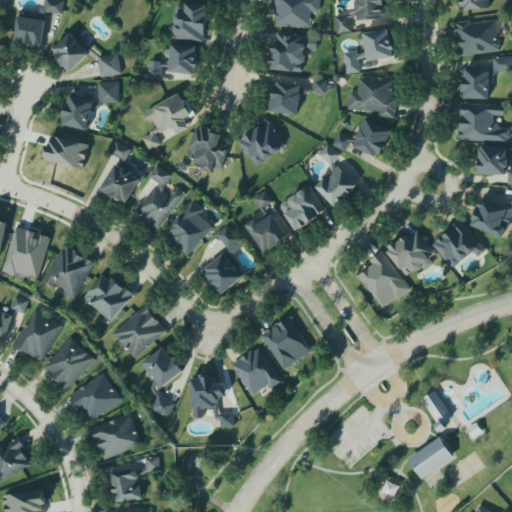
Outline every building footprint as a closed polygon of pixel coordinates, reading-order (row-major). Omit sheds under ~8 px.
[(45,0),(64,0),(62,14),(47,11),(41,20),(45,20),(42,46),(35,45),(34,48),(27,46),(27,44),(14,41),(18,17),(39,19),(41,7),(44,7),(45,0)] [(272,0),(320,0),(320,11),(318,13),(311,13),(310,26),(306,26),(306,27),(276,26),(277,7),(272,6),(272,0)] [(338,33),(336,18),(356,13),(354,1),(356,1),(355,0),(384,0),(384,1),(387,0),(389,18),(357,21),(357,16),(350,19),(352,32),(338,33)] [(491,7),(489,0),(457,0),(459,11),(491,7)] [(207,5),(176,3),(175,40),(206,42),(207,5)] [(456,24),(460,56),(500,52),(497,20),(456,24)] [(388,30),(390,43),(392,43),(393,50),(391,51),(392,58),(367,61),(366,56),(358,60),(360,72),(347,74),(343,53),(357,51),(358,56),(366,52),(365,45),(360,46),(358,34),(388,30)] [(53,49),(71,33),(76,40),(80,36),(90,46),(102,57),(118,54),(122,74),(101,77),(98,59),(87,48),(86,50),(88,52),(88,56),(69,72),(65,67),(63,67),(59,62),(60,61),(55,55),(56,54),(53,49)] [(277,33),(318,38),(316,50),(306,50),(305,51),(305,53),(307,56),(306,62),(303,65),(302,73),(272,70),(272,65),(269,65),(270,57),(272,57),(272,51),(272,44),(276,44),(277,33)] [(0,56),(8,46),(0,39),(0,56)] [(173,42),(198,44),(195,74),(170,71),(173,42)] [(464,99),(489,100),(489,79),(497,75),(498,72),(511,71),(511,57),(493,58),(494,72),(489,75),(489,73),(487,70),(465,69),(465,78),(463,78),(462,92),(464,92),(464,99)] [(163,81),(164,62),(150,61),(149,80),(163,81)] [(364,76),(393,78),(392,97),(397,98),(396,113),(395,112),(394,118),(379,117),(380,112),(348,110),(349,94),(352,92),(358,92),(359,78),(364,79),(364,76)] [(274,86),(270,112),(298,116),(299,105),(300,105),(302,95),(305,95),(306,93),(313,92),(315,92),(326,94),(327,89),(332,90),(332,85),(327,85),(327,80),(314,78),(313,89),(306,90),(307,88),(302,88),(302,85),(278,82),(277,86),(274,86)] [(70,95),(92,101),(94,104),(93,106),(99,103),(99,83),(119,82),(119,103),(104,103),(103,106),(92,110),(89,121),(90,123),(90,125),(89,128),(87,131),(63,125),(65,118),(63,118),(65,111),(66,103),(68,104),(70,95)] [(146,111),(155,131),(143,137),(150,151),(162,145),(157,135),(175,126),(178,134),(190,128),(186,120),(193,116),(182,93),(146,111)] [(507,143),(459,140),(461,104),(505,106),(504,116),(494,115),(493,120),(502,129),(510,130),(510,134),(511,134),(511,138),(507,138),(507,143)] [(190,147),(192,148),(189,157),(202,161),(200,168),(213,172),(215,165),(224,168),(235,130),(198,119),(190,147)] [(355,148),(382,158),(392,130),(365,120),(355,148)] [(270,122),(285,145),(281,148),(280,152),(276,155),(274,154),(274,157),(268,161),(264,160),(264,162),(260,166),(256,165),(240,143),(244,140),(243,139),(252,134),(251,133),(254,131),(260,127),(261,128),(270,122)] [(333,146),(346,151),(352,139),(339,133),(333,146)] [(45,160),(84,170),(91,145),(52,135),(45,160)] [(116,165),(101,191),(109,196),(111,198),(119,202),(121,201),(127,204),(141,180),(133,175),(132,173),(135,168),(126,162),(132,150),(117,142),(111,153),(122,160),(120,167),(116,165)] [(316,188),(336,208),(358,187),(338,167),(342,155),(328,144),(319,155),(331,165),(331,173),(316,188)] [(478,173),(505,175),(505,172),(509,175),(509,185),(511,185),(511,170),(510,170),(507,168),(508,160),(506,157),(507,148),(481,146),(481,149),(480,149),(479,158),(477,158),(477,165),(479,165),(478,173)] [(186,193),(176,187),(169,197),(161,192),(172,176),(157,165),(149,177),(158,183),(137,213),(161,230),(186,193)] [(297,231),(301,228),(302,229),(302,228),(307,225),(307,226),(319,218),(318,216),(327,209),(311,187),(306,191),(303,191),(299,194),(298,196),(296,195),(290,199),(290,201),(287,201),(282,204),(281,208),(297,231)] [(273,202),(266,191),(255,198),(261,209),(273,202)] [(503,239),(511,215),(511,210),(482,199),(472,226),(503,239)] [(164,233),(188,256),(214,228),(200,215),(204,210),(194,201),(164,233)] [(257,222),(255,219),(246,225),(264,253),(289,238),(272,213),(257,222)] [(0,257),(8,218),(3,220),(0,217),(0,257)] [(435,246),(438,243),(437,242),(453,229),(454,230),(463,223),(486,251),(478,258),(474,253),(471,255),(468,255),(468,257),(463,261),(460,261),(460,263),(455,267),(452,267),(435,246)] [(232,256),(245,246),(229,225),(216,235),(232,256)] [(52,235),(39,278),(16,272),(15,275),(3,271),(17,226),(27,230),(28,227),(52,235)] [(435,255),(419,230),(388,249),(407,279),(433,263),(430,258),(435,255)] [(45,281),(77,299),(97,263),(65,246),(45,281)] [(381,251),(412,289),(399,299),(396,299),(384,309),(358,277),(366,271),(365,270),(372,265),(369,261),(381,251)] [(244,277),(224,254),(203,272),(223,295),(244,277)] [(84,299),(104,276),(113,284),(116,279),(134,295),(111,322),(84,299)] [(16,296),(30,301),(25,314),(15,311),(10,316),(13,317),(5,340),(0,338),(0,312),(6,314),(11,309),(16,296)] [(115,333),(147,307),(168,333),(136,359),(115,333)] [(35,309),(64,327),(43,362),(24,352),(23,354),(13,347),(35,309)] [(262,336),(285,370),(313,351),(290,317),(283,321),(282,320),(276,324),(277,325),(274,328),(273,327),(267,331),(268,332),(262,336)] [(43,368),(71,338),(96,360),(67,391),(43,368)] [(142,365),(163,348),(168,354),(169,354),(173,360),(175,358),(178,362),(176,363),(184,372),(160,390),(157,386),(157,388),(161,395),(176,404),(168,419),(151,409),(158,398),(152,389),(155,381),(156,380),(150,371),(148,373),(142,365)] [(232,365),(253,396),(269,385),(273,391),(285,383),(266,354),(264,356),(259,350),(254,353),(253,351),(232,365)] [(67,394),(101,371),(122,402),(87,425),(67,394)] [(227,397),(220,398),(221,400),(218,404),(219,415),(234,414),(235,427),(221,428),(220,419),(215,419),(214,409),(205,410),(205,416),(202,419),(197,420),(194,417),(191,380),(200,379),(200,376),(207,375),(208,379),(215,378),(216,385),(226,384),(227,397)] [(423,400),(440,426),(454,416),(436,390),(423,400)] [(0,414),(8,421),(0,431),(0,414)] [(92,430),(130,414),(143,445),(105,461),(92,430)] [(440,438),(408,459),(423,479),(454,458),(440,438)] [(0,482),(31,468),(23,449),(24,448),(20,439),(0,447),(0,468),(2,472),(0,473),(0,482)] [(148,472),(141,476),(141,478),(139,478),(141,485),(142,485),(145,497),(115,502),(115,498),(113,497),(112,486),(109,486),(108,474),(133,469),(138,473),(146,468),(145,458),(160,457),(161,471),(148,472)] [(5,511),(46,511),(45,491),(4,495),(5,511)]
